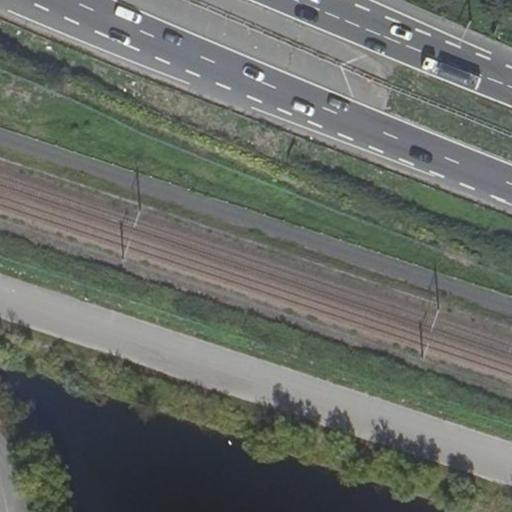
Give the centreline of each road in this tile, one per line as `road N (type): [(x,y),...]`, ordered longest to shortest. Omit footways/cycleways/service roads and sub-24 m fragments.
road 1 (trunk): [(56,0),(511,184)]
road 2 (trunk): [(511,83),(308,0)]
